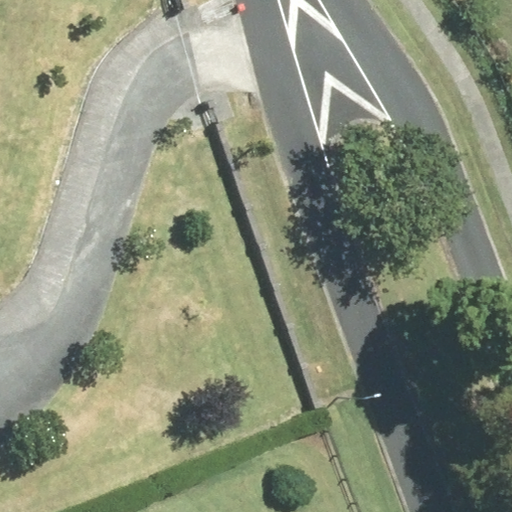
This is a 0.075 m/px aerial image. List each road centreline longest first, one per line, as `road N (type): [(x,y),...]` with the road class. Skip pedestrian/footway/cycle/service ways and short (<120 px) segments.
road 1 (residential): [(424,511),(253,54),(244,0)]
road 2 (residential): [(362,0),(511,392)]
